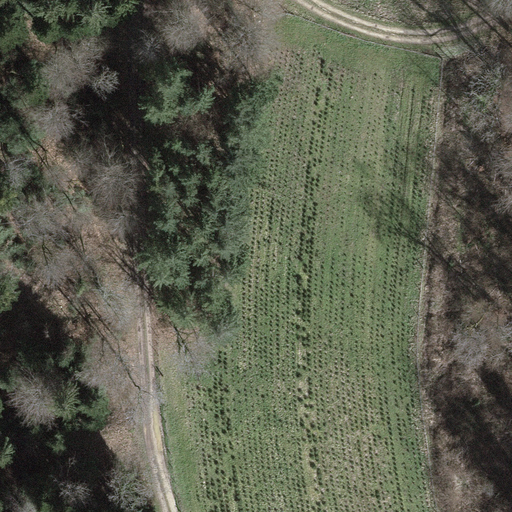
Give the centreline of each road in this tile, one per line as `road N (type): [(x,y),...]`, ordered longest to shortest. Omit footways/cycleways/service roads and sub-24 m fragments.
road 1 (track): [(183,511),(153,425),(143,0)]
road 2 (track): [(295,0),(407,42),(491,0)]
